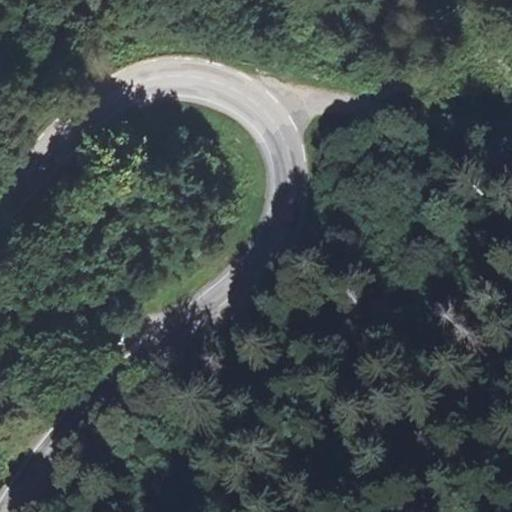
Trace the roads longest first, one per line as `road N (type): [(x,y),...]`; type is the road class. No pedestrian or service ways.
road 1 (secondary): [(0,193),(64,121),(123,83),(172,74),(205,76),(252,99),(278,121),(293,157),(294,199),(279,239),(250,276),(140,369),(42,470),(14,511)]
road 2 (track): [(511,120),(377,101),(278,121)]
